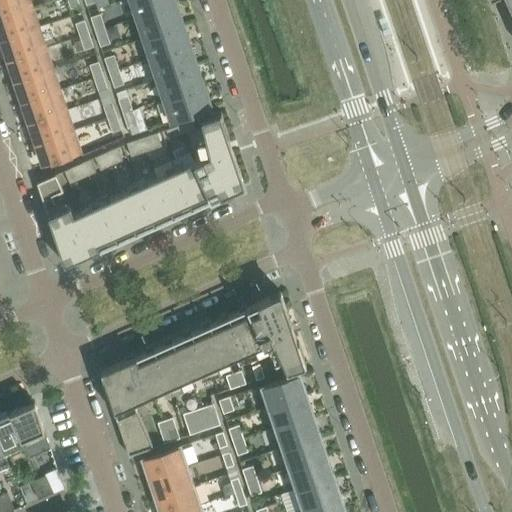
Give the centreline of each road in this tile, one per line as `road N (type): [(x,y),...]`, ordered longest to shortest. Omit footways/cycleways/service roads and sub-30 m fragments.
road 1 (tertiary): [(380,198),(485,511)]
road 2 (tertiary): [(511,490),(409,185)]
road 3 (residential): [(299,250),(387,511)]
road 4 (residential): [(62,356),(299,250)]
road 5 (residential): [(282,204),(43,304)]
road 6 (residential): [(282,204),(214,0)]
road 7 (tertiary): [(317,0),(373,172)]
road 8 (tertiary): [(402,160),(349,0)]
road 9 (residential): [(43,304),(0,166)]
road 10 (residential): [(105,479),(62,356)]
